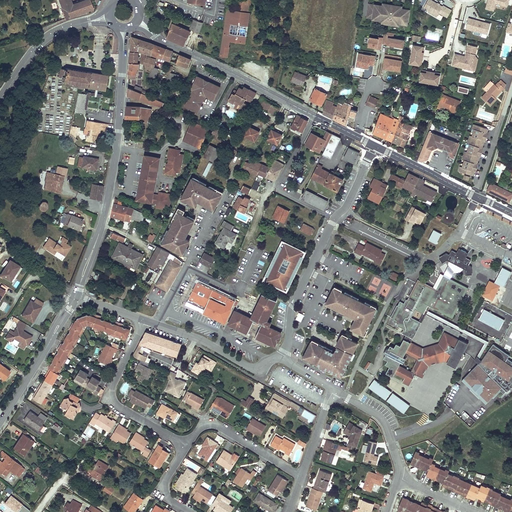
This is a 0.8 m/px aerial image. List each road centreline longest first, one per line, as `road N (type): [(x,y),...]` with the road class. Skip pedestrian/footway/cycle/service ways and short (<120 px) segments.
road 1 (secondary): [(76,296),(111,177),(124,27)]
road 2 (tertiary): [(137,20),(155,37),(314,114)]
road 3 (residential): [(145,319),(111,393),(116,405),(184,442)]
road 4 (residential): [(281,359),(290,306),(334,216)]
road 5 (tertiary): [(0,103),(49,37),(110,17)]
road 6 (residential): [(184,442),(205,422),(300,474)]
road 7 (residential): [(156,323),(256,369),(281,359)]
road 8 (secondary): [(3,415),(72,301)]
road 9 (residential): [(156,323),(185,267),(238,291)]
road 10 (residential): [(333,388),(378,415),(405,478)]
